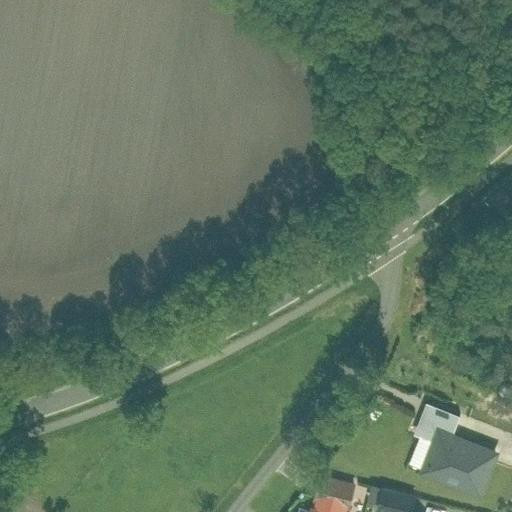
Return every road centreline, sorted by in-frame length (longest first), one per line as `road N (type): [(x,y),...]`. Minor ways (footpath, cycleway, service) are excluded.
road 1 (tertiary): [(0,420),(202,340),(389,234)]
road 2 (unclassified): [(389,234),(390,285),(358,366),(231,511)]
road 3 (tertiary): [(389,234),(511,134)]
